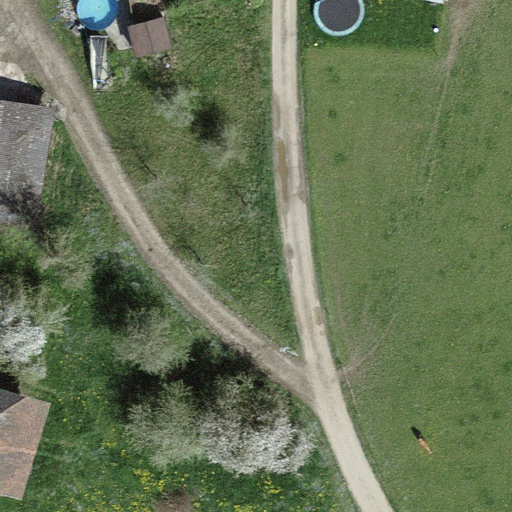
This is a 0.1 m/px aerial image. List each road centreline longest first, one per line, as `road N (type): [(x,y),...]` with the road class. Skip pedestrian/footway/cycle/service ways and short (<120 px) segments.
road 1 (track): [(368,511),(318,345),(284,0)]
road 2 (track): [(331,387),(241,343),(147,244),(6,0)]
